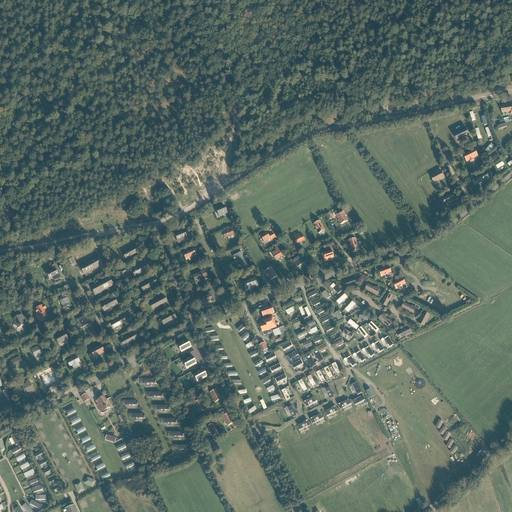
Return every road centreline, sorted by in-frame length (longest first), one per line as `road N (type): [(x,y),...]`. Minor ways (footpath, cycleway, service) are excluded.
road 1 (track): [(511,92),(302,140),(156,226),(0,255)]
road 2 (unclassified): [(294,511),(194,324)]
road 3 (residential): [(393,311),(400,326),(336,355),(303,284)]
road 4 (unclassified): [(398,250),(446,227),(511,174)]
